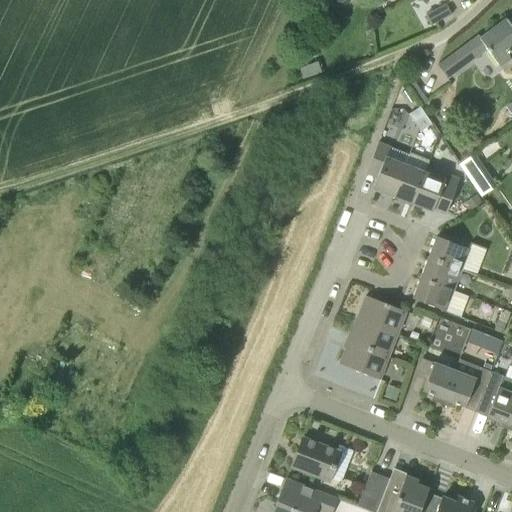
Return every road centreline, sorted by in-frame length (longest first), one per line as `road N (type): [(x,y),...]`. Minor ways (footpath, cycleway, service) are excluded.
road 1 (track): [(0,192),(428,44)]
road 2 (unclassified): [(511,478),(282,385)]
road 3 (unclassified): [(282,385),(355,204)]
road 4 (unclassified): [(232,511),(282,385)]
